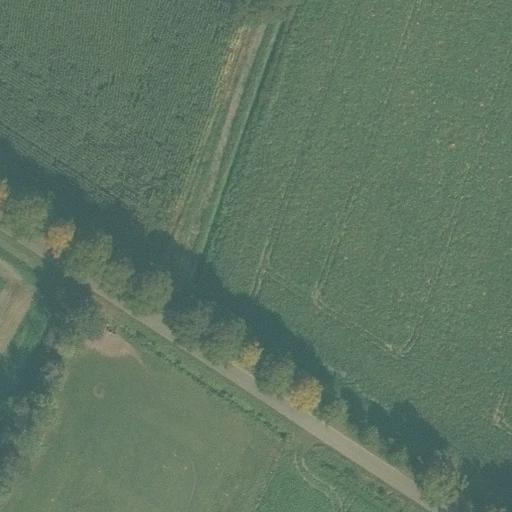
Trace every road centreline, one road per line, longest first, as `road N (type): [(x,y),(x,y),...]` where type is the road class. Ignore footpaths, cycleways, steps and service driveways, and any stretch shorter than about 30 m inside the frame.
road 1 (unclassified): [(442,511),(0,216)]
road 2 (track): [(272,0),(159,326)]
